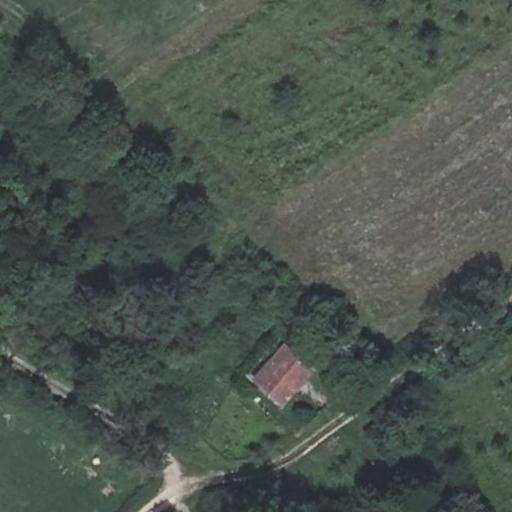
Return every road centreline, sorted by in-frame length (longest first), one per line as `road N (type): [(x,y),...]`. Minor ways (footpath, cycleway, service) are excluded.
road 1 (track): [(511,303),(294,453),(193,483),(147,511)]
road 2 (track): [(193,483),(109,415),(0,350)]
